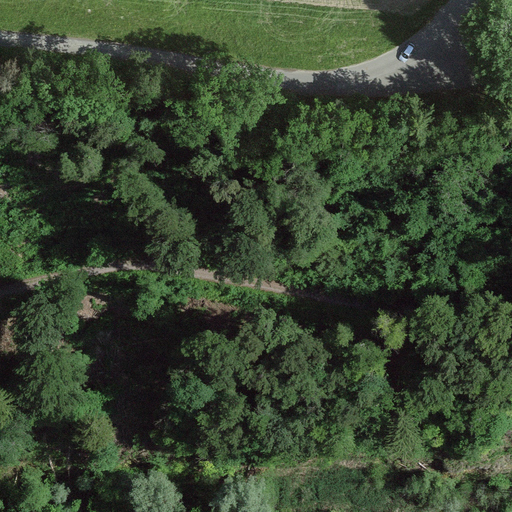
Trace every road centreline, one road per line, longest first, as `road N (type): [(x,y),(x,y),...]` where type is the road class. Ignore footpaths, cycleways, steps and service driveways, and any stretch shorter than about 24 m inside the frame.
road 1 (track): [(0,290),(109,267),(172,267),(388,308),(511,313)]
road 2 (unclassified): [(417,55),(322,82),(0,40)]
